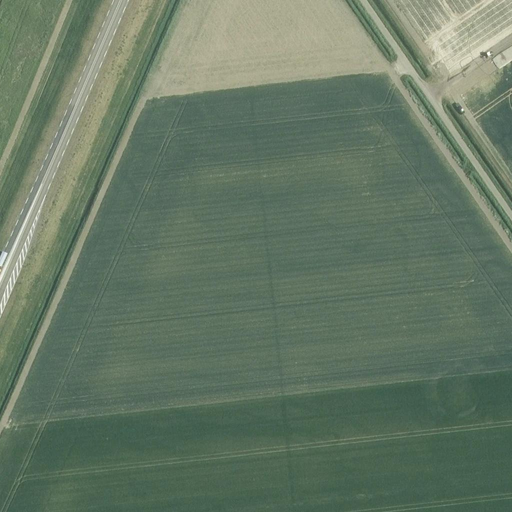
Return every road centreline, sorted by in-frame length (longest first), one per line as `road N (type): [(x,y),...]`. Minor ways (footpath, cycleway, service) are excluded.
road 1 (unclassified): [(511,218),(361,0)]
road 2 (primary): [(22,228),(122,0)]
